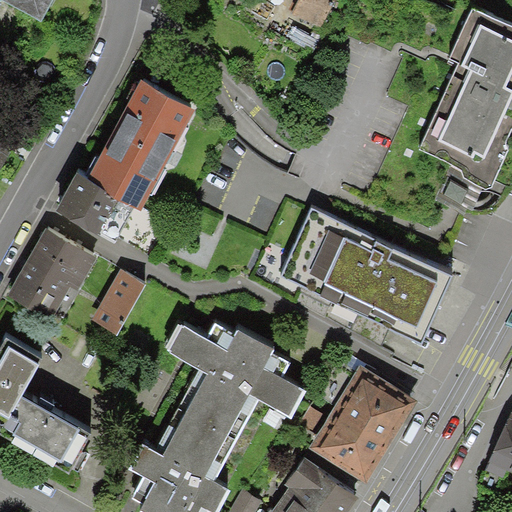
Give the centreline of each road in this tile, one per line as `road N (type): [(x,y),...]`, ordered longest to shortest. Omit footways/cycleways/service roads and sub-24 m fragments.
road 1 (residential): [(132,0),(109,62),(0,246)]
road 2 (secondary): [(387,511),(511,300)]
road 3 (residential): [(454,511),(511,384)]
